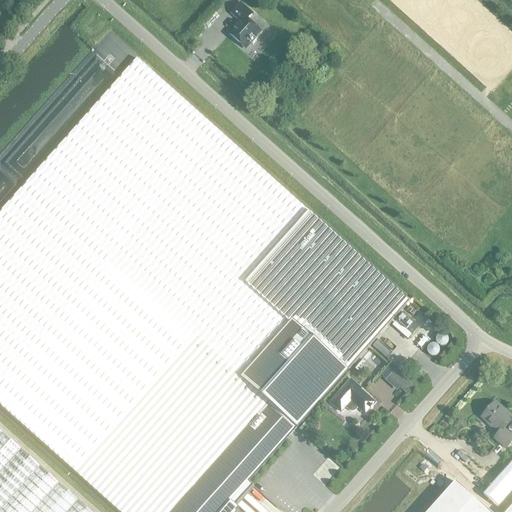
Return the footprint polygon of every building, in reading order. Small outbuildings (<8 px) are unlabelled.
[(241,4),(238,7),(235,4),(231,9),(234,12),(232,14),(242,22),(230,35),(245,48),(251,41),(253,43),(262,33),(248,20),(253,15),(241,4)] [(251,160),(223,135),(137,59),(47,160),(26,185),(0,213),(0,404),(119,511),(222,511),(297,428),(349,371),(410,302),(309,213),(251,160)] [(411,306),(407,311),(413,316),(417,311),(411,306)] [(419,327),(403,313),(396,321),(412,335),(419,327)] [(433,356),(442,350),(437,344),(429,350),(433,356)] [(401,387),(406,391),(413,384),(392,365),(383,375),(399,389),(401,387)] [(365,414),(375,403),(361,390),(359,392),(348,382),(330,403),(341,413),(345,408),(349,411),(351,412),(355,412),(358,408),(365,414)] [(506,450),(511,443),(511,437),(505,431),(511,423),(511,417),(496,404),(483,419),(500,434),(495,440),(506,450)] [(90,511),(21,450),(0,431),(0,511),(90,511)] [(330,478),(341,467),(330,457),(319,469),(330,478)] [(511,462),(483,495),(498,508),(511,492),(511,462)]
